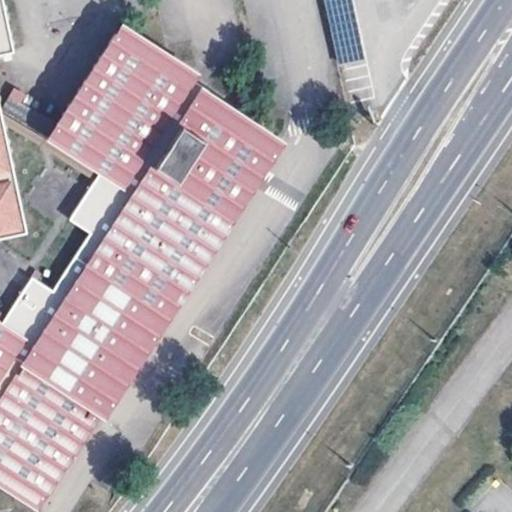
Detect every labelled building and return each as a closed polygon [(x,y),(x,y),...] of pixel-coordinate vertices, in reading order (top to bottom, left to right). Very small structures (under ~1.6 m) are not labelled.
[(0,0),(0,238),(26,233),(13,175),(2,122),(0,115),(0,114),(0,54),(14,52),(2,0),(0,0)] [(354,0),(323,0),(335,52),(365,46),(354,0)] [(120,23),(54,123),(45,137),(99,172),(96,177),(93,181),(89,187),(70,219),(91,232),(69,268),(53,293),(31,279),(11,311),(7,317),(1,325),(0,324),(0,488),(36,511),(40,511),(42,509),(100,420),(107,424),(289,141),(248,115),(202,86),(195,82),(200,75),(120,23)] [(0,109),(14,117),(45,137),(54,123),(23,103),(27,96),(13,87),(0,109)] [(50,153),(93,181),(96,177),(99,172),(45,137),(14,117),(0,109),(0,114),(0,115),(2,122),(38,145),(40,146),(46,150),(50,153)] [(0,324),(1,325),(7,317),(11,311),(0,303),(0,324)]
